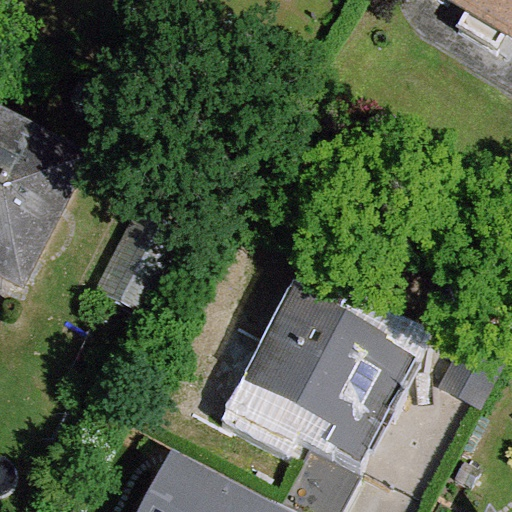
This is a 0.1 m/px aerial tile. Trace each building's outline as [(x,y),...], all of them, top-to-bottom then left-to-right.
[(511,0),(448,0),(473,14),(510,36),(511,37),(511,0)] [(510,36),(473,14),(462,35),(499,56),(510,36)] [(78,174),(0,133),(0,259),(27,274),(78,174)] [(190,240),(140,215),(99,296),(149,321),(190,240)] [(350,335),(299,310),(241,420),(291,448),(298,434),(358,463),(419,348),(359,317),(350,335)] [(510,351),(476,335),(445,392),(478,409),(510,351)] [(351,475),(312,455),(286,502),(284,507),(293,511),(348,511),(365,482),(351,475)] [(249,511),(176,473),(155,511),(249,511)]
